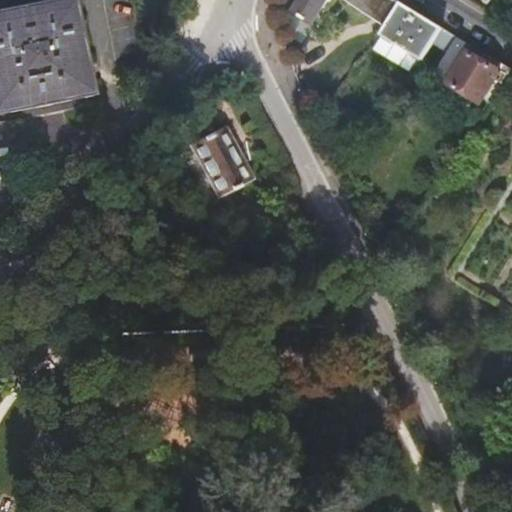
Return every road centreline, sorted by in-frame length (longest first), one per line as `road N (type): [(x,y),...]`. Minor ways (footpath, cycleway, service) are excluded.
road 1 (residential): [(476,511),(411,360),(244,50)]
road 2 (residential): [(163,97),(0,291)]
